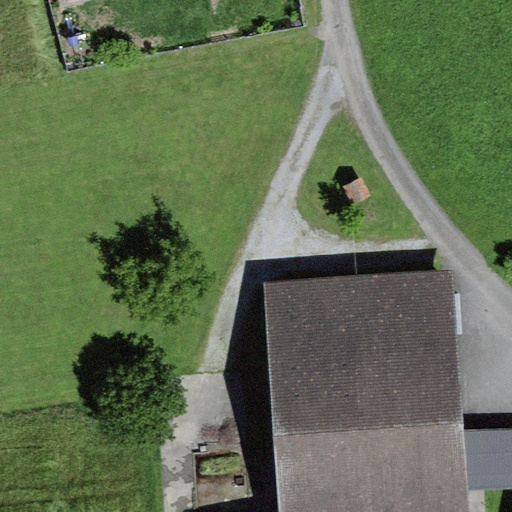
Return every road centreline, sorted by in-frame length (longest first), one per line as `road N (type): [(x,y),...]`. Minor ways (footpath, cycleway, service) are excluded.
road 1 (track): [(511,303),(441,230),(346,49),(335,0)]
road 2 (track): [(346,49),(206,374)]
road 3 (track): [(175,511),(172,443),(206,374)]
